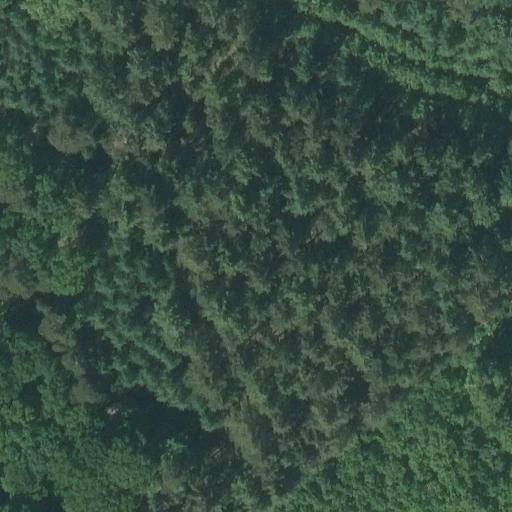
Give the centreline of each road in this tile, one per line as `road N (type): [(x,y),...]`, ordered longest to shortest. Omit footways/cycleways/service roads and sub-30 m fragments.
road 1 (track): [(234,511),(511,291)]
road 2 (track): [(293,0),(511,85)]
